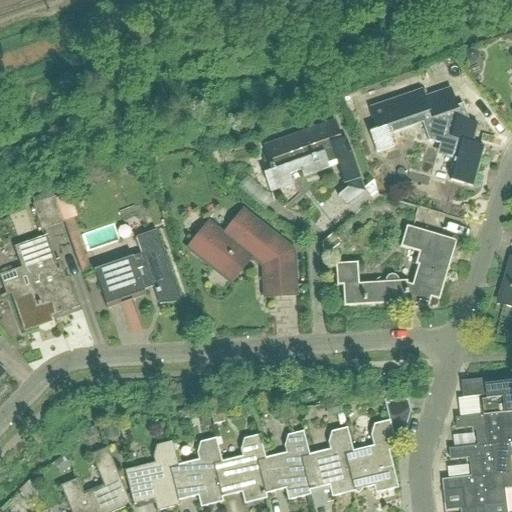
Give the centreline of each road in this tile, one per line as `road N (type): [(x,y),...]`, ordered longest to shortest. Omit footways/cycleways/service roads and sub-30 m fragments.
road 1 (residential): [(0,423),(51,371),(80,359),(457,338)]
road 2 (residential): [(457,338),(511,164)]
road 3 (residential): [(423,511),(417,465),(457,338)]
